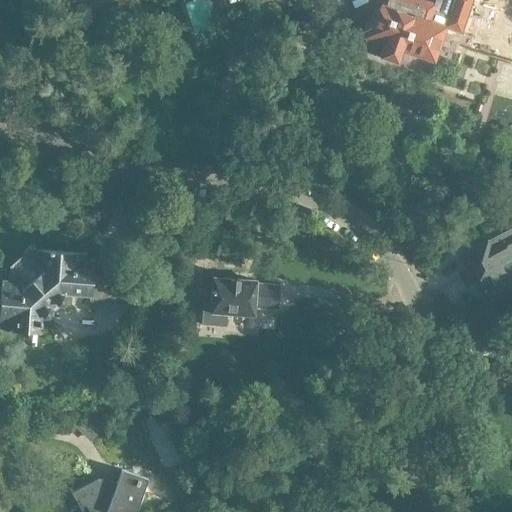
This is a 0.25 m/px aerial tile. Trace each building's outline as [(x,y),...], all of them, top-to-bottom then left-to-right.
[(424,0),(379,0),(378,4),(374,3),(370,14),(369,13),(367,19),(365,18),(361,30),(363,31),(361,37),(365,38),(361,50),(379,56),(381,50),(399,56),(402,49),(422,56),(423,54),(433,58),(440,37),(430,33),(431,32),(429,31),(432,22),(430,22),(436,4),(424,0)] [(511,227),(460,255),(475,284),(477,283),(489,307),(510,297),(507,290),(511,287),(511,286),(511,285),(511,227)] [(93,274),(94,259),(84,259),(84,253),(35,249),(33,267),(41,270),(22,287),(19,280),(1,278),(0,292),(0,324),(4,325),(3,329),(40,332),(42,315),(42,316),(48,317),(52,313),(52,312),(61,304),(62,304),(66,301),(66,296),(64,293),(90,295),(90,300),(114,302),(117,276),(93,274)] [(255,308),(278,310),(279,285),(256,283),(256,279),(212,276),(209,312),(211,313),(210,320),(227,321),(227,314),(254,316),(255,308)] [(71,492),(82,511),(135,511),(144,486),(168,495),(178,466),(144,454),(137,474),(121,469),(116,483),(99,477),(71,492)]
